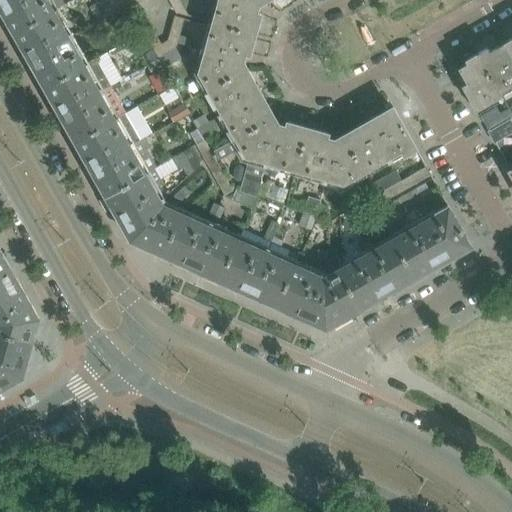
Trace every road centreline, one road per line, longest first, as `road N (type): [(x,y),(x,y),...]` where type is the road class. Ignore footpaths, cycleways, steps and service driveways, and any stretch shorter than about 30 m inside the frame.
road 1 (secondary): [(159,319),(95,255),(0,86)]
road 2 (residential): [(332,402),(363,344),(511,264)]
road 3 (secondary): [(0,170),(85,323),(120,364)]
road 4 (residential): [(343,0),(305,23),(294,42),(299,71),(313,87),(353,87),(406,57)]
road 5 (residential): [(511,247),(406,57)]
road 6 (secondary): [(120,364),(170,400),(305,462)]
road 7 (secondary): [(511,508),(433,449),(332,402)]
road 8 (secondary): [(332,402),(159,319)]
road 9 (unclassified): [(0,439),(120,364)]
road 10 (secondary): [(305,462),(416,511)]
